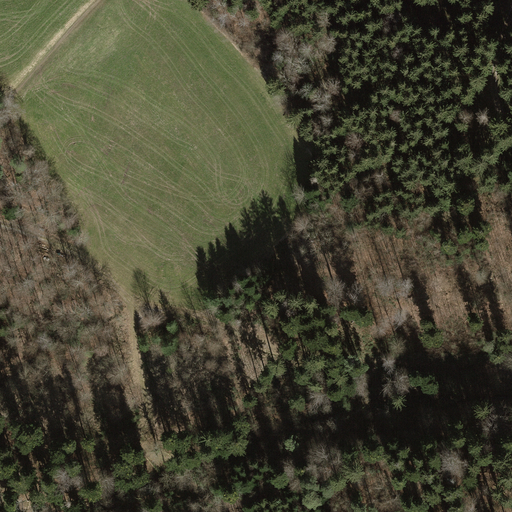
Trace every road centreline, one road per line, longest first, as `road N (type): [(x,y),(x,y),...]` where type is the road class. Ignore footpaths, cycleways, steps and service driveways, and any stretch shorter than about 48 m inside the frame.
road 1 (track): [(187,0),(248,61),(322,157)]
road 2 (track): [(0,223),(76,252),(133,306)]
road 3 (track): [(0,105),(98,0)]
road 4 (track): [(511,16),(494,87),(511,132)]
